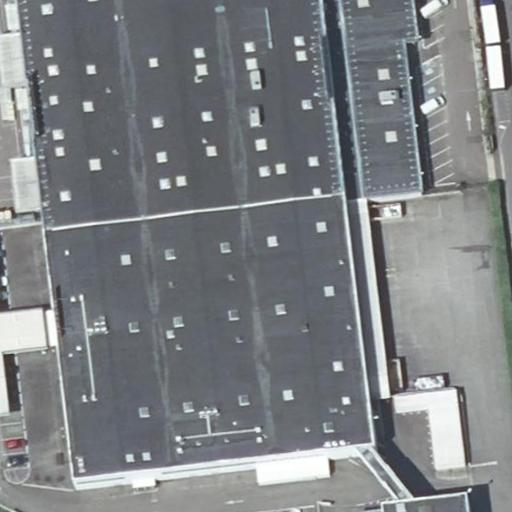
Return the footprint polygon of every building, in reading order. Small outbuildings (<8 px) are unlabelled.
[(364,205),(339,0),(19,0),(78,492),(376,457),(370,400),(366,367),(383,365),(364,205)] [(397,0),(339,0),(364,205),(421,198),(403,49),(397,0)] [(397,0),(403,49),(421,198),(434,196),(411,0),(397,0)] [(0,418),(8,417),(2,357),(46,352),(42,315),(0,320),(0,418)] [(383,365),(366,367),(370,400),(387,398),(383,365)] [(459,392),(397,398),(399,417),(432,414),(437,473),(466,471),(459,392)] [(472,511),(471,496),(362,509),(362,511),(472,511)]
